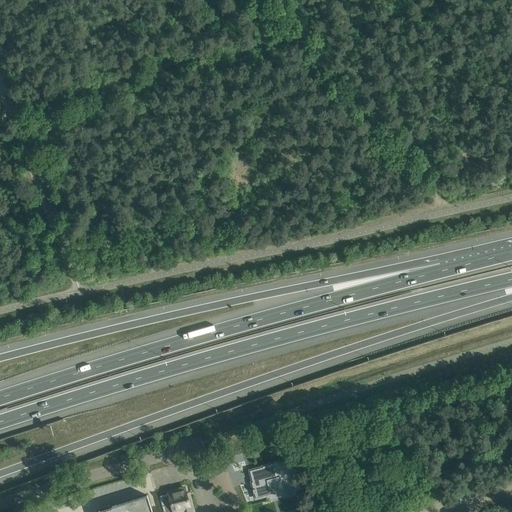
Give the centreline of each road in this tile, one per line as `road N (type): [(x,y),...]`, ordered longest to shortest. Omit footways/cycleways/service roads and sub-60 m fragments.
road 1 (motorway): [(0,474),(511,297)]
road 2 (motorway): [(0,421),(282,336),(511,279)]
road 3 (motorway): [(458,266),(0,398)]
road 4 (motorway): [(458,266),(267,293),(0,359)]
road 5 (residential): [(0,504),(188,443),(210,449)]
